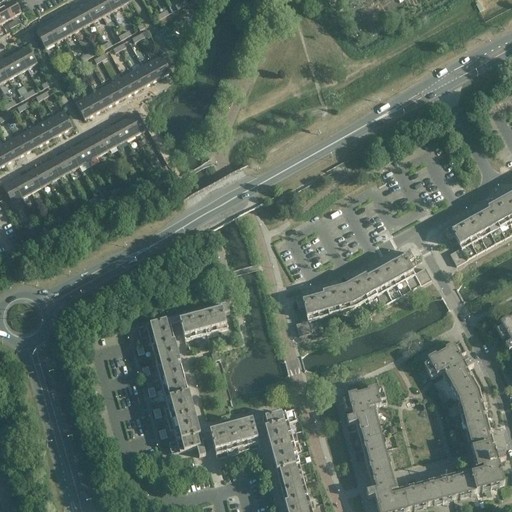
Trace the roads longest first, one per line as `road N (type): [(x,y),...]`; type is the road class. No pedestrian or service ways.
road 1 (secondary): [(43,305),(441,84)]
road 2 (residential): [(217,494),(173,501),(145,490),(127,465),(98,362),(122,352)]
road 3 (residential): [(511,435),(496,381),(416,232)]
road 4 (tertiary): [(78,511),(32,341)]
